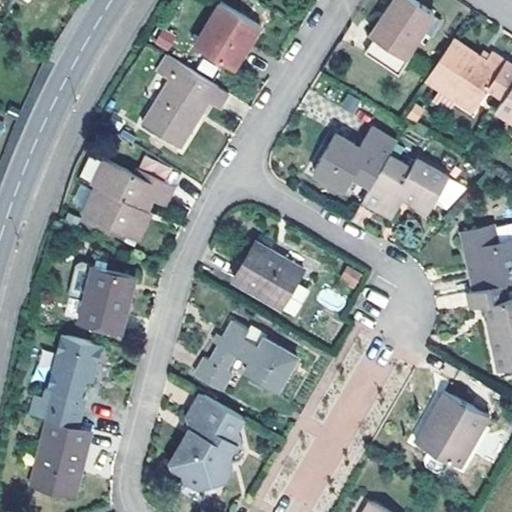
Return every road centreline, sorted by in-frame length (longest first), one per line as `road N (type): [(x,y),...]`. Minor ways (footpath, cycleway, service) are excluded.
road 1 (residential): [(236,175),(180,281),(130,481),(140,511)]
road 2 (tertiary): [(0,237),(47,115),(112,0)]
road 3 (residential): [(414,318),(398,269),(236,175)]
road 4 (residential): [(345,0),(236,175)]
